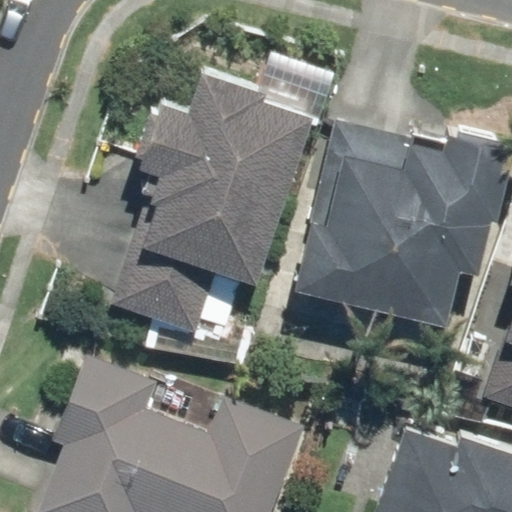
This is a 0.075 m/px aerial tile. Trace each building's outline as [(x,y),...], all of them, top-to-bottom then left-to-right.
[(249,270),(306,103),(256,87),(258,80),(194,58),(180,97),(154,89),(131,155),(151,162),(107,292),(193,321),(214,258),(249,270)] [(304,207),(287,276),(439,314),(452,258),(471,263),(485,208),(489,209),(507,136),(438,119),(434,138),(331,112),(329,122),(339,125),(318,210),(304,207)] [(511,241),(503,270),(511,273),(511,285),(498,326),(501,327),(480,389),(511,399),(511,241)] [(62,436),(34,505),(50,511),(134,511),(135,510),(140,511),(264,511),(303,419),(221,386),(205,426),(143,400),(153,375),(83,347),(49,430),(62,436)] [(398,415),(364,511),(511,511),(511,441),(452,421),(449,432),(398,415)]
